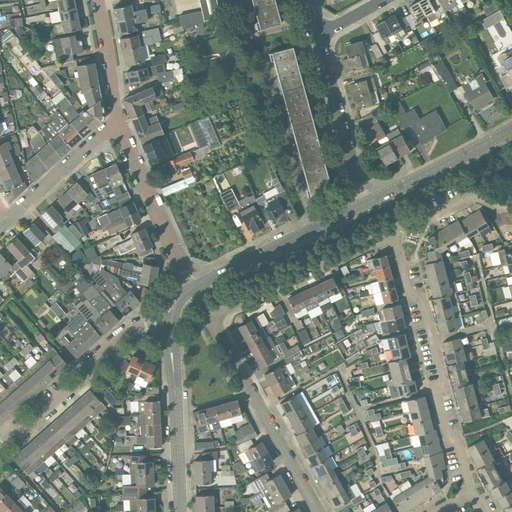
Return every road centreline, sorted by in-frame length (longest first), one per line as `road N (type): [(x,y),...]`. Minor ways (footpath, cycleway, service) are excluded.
road 1 (residential): [(471,494),(458,447),(443,431),(435,397),(443,378),(392,232)]
road 2 (residential): [(319,511),(208,318)]
road 3 (residential): [(0,446),(79,383),(83,368),(125,332),(168,320)]
road 4 (residential): [(208,318),(392,232)]
road 5 (tertiary): [(180,511),(168,320)]
road 6 (tertiary): [(192,288),(362,206)]
road 7 (residential): [(192,288),(118,125)]
road 8 (residential): [(362,206),(316,36)]
road 9 (tertiary): [(362,206),(511,129)]
road 10 (residential): [(7,219),(118,125)]
road 11 (residential): [(511,211),(473,196),(392,232)]
road 12 (residential): [(118,125),(99,0)]
